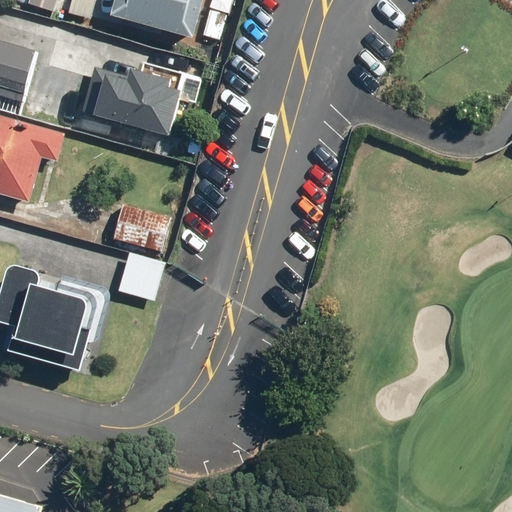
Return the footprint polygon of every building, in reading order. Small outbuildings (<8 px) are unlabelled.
[(57,0),(29,0),(27,7),(54,14),(57,0)] [(72,0),(69,15),(92,21),(97,0),(72,0)] [(111,0),(108,13),(106,20),(191,44),(203,0),(111,0)] [(221,43),(229,14),(208,9),(201,37),(221,43)] [(0,112),(17,117),(33,58),(0,49),(0,112)] [(167,86),(140,78),(125,74),(124,77),(95,69),(81,116),(91,119),(90,120),(164,141),(177,95),(165,92),(167,86)] [(64,137),(0,119),(0,196),(26,203),(38,161),(56,166),(64,137)] [(171,217),(123,203),(112,241),(160,254),(171,217)] [(165,262),(128,253),(118,295),(156,303),(165,262)] [(0,328),(10,331),(3,358),(74,377),(83,344),(96,348),(109,297),(4,269),(0,284),(0,328)] [(0,511),(37,511),(39,509),(0,497),(0,511)]
